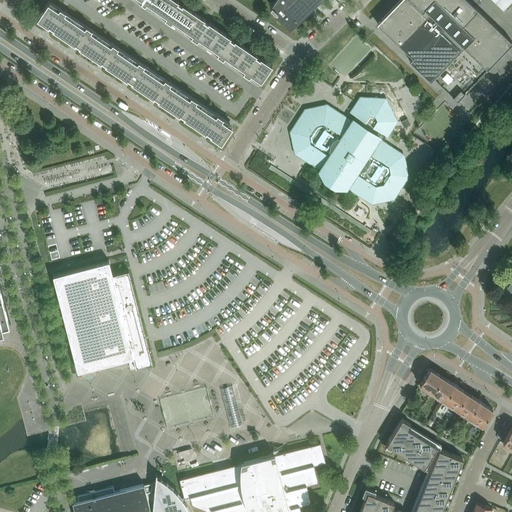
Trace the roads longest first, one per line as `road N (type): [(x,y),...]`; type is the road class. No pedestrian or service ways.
road 1 (primary): [(359,267),(0,33)]
road 2 (primary): [(0,47),(355,284)]
road 3 (residential): [(0,66),(330,284),(355,284)]
road 4 (residential): [(227,167),(5,18)]
road 5 (residential): [(359,267),(353,247),(227,167)]
road 6 (residential): [(227,167),(299,56)]
road 7 (residential): [(457,511),(510,400)]
